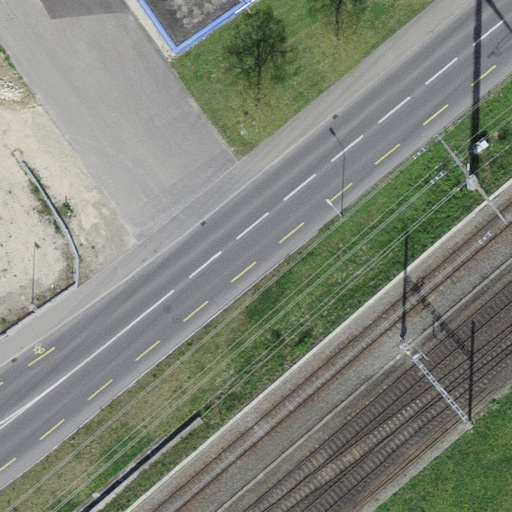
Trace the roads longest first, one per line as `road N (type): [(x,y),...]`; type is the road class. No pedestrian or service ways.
road 1 (secondary): [(0,425),(511,13)]
road 2 (unknown): [(209,260),(10,0)]
